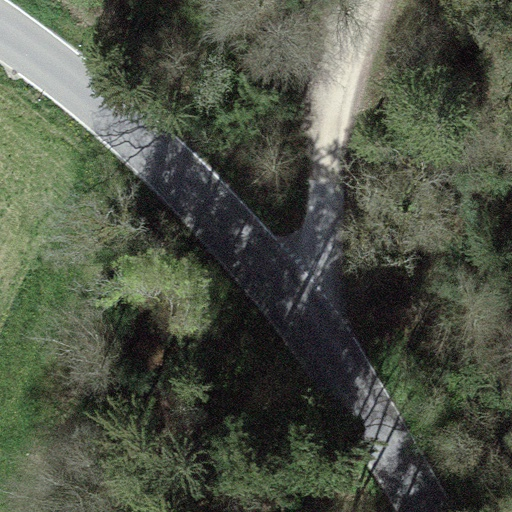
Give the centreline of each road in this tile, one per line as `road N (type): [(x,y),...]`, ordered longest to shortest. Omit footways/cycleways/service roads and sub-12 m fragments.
road 1 (residential): [(0,27),(154,152),(253,254),(334,358),(425,511)]
road 2 (track): [(366,0),(334,100),(317,261),(295,306)]
